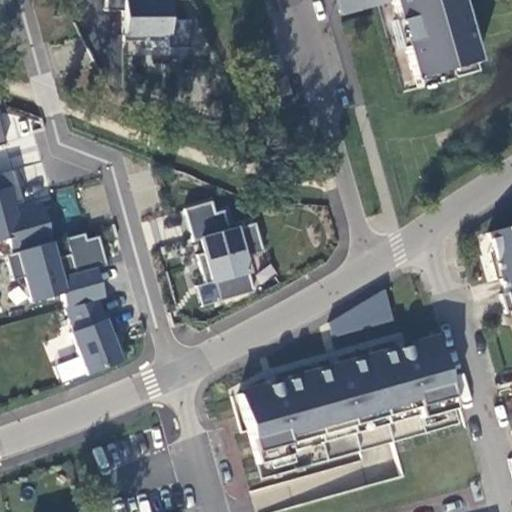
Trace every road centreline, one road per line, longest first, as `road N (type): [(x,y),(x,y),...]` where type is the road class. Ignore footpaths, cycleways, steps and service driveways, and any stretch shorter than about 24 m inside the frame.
road 1 (residential): [(13,0),(58,144),(110,165),(174,376)]
road 2 (residential): [(427,230),(511,510)]
road 3 (residential): [(367,268),(296,0)]
road 4 (residential): [(174,376),(367,268)]
road 5 (residential): [(0,444),(174,376)]
road 6 (residential): [(174,376),(208,511)]
